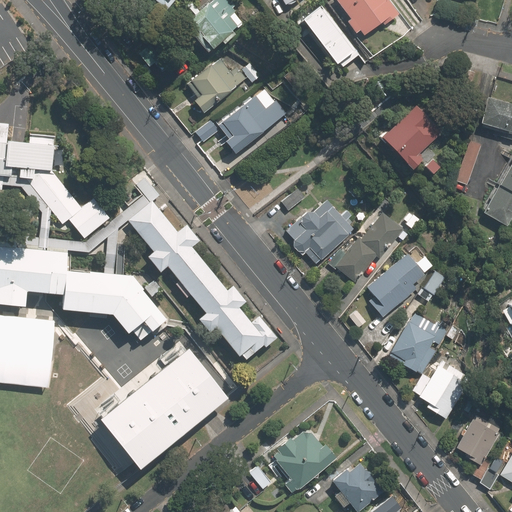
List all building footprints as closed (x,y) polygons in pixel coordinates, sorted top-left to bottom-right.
[(171,12),(180,0),(159,0),(161,1),(159,2),(171,12)] [(226,44),(237,34),(233,30),(243,22),(242,22),(244,20),(233,9),(236,6),(231,0),(215,0),(211,4),(210,3),(190,20),(197,28),(192,32),(209,52),(215,47),(215,48),(223,41),(226,44)] [(404,15),(392,0),(339,0),(355,20),(351,23),(360,35),(364,32),(368,38),(385,25),(387,28),(404,15)] [(322,6),(305,19),(341,68),(359,55),(322,6)] [(237,66),(231,71),(220,58),(187,84),(198,98),(195,100),(204,111),(246,78),(237,66)] [(261,75),(250,63),(242,70),(252,82),(261,75)] [(251,98),(218,124),(230,138),(227,140),(236,152),(279,118),(269,106),(268,106),(258,94),(252,99),(251,98)] [(503,228),(511,212),(511,106),(486,98),(479,125),(511,134),(511,158),(496,185),(496,186),(480,213),(503,228)] [(382,136),(408,163),(413,169),(424,159),(419,153),(443,131),(417,104),(382,136)] [(203,141),(217,131),(210,121),(196,131),(203,141)] [(0,182),(20,184),(40,202),(73,174),(58,159),(64,136),(33,133),(33,148),(0,144),(0,182)] [(464,195),(482,143),(470,139),(452,191),(464,195)] [(441,167),(433,159),(425,166),(433,174),(441,167)] [(289,210),(305,197),(298,188),(282,202),(289,210)] [(110,216),(93,198),(68,220),(85,238),(110,216)] [(327,199),(313,211),(308,211),(286,231),(294,240),(293,246),(302,255),(305,252),(315,263),(354,228),(346,219),(351,215),(347,210),(342,215),(337,210),(327,199)] [(263,340),(151,205),(126,226),(237,361),(263,340)] [(359,236),(345,253),(339,248),(328,262),(336,269),(337,268),(355,282),(376,255),(380,258),(404,228),(383,211),(362,238),(359,236)] [(411,228),(419,218),(413,214),(412,215),(409,212),(404,219),(407,221),(406,224),(411,228)] [(74,242),(0,236),(0,278),(66,283),(71,283),(72,266),(74,242)] [(383,316),(417,287),(413,283),(425,273),(408,252),(367,286),(375,296),(370,300),(383,316)] [(66,283),(66,306),(109,310),(134,343),(168,316),(133,270),(72,266),(71,283),(66,283)] [(436,272),(424,289),(422,288),(418,294),(427,300),(431,295),(432,296),(445,277),(436,272)] [(357,309),(349,316),(359,327),(366,321),(357,309)] [(445,330),(440,327),(442,324),(437,321),(435,324),(415,312),(410,321),(409,320),(388,356),(416,372),(416,370),(422,374),(436,350),(430,346),(436,337),(440,339),(442,336),(444,338),(447,332),(445,330)] [(460,328),(453,324),(447,335),(453,338),(460,328)] [(184,344),(97,414),(139,465),(226,395),(184,344)] [(461,372),(443,360),(440,365),(438,364),(430,378),(423,374),(412,390),(419,394),(419,396),(429,402),(426,406),(437,413),(439,408),(448,414),(468,382),(458,376),(461,372)] [(499,433),(497,432),(503,422),(491,415),(485,425),(483,424),(465,455),(481,464),(499,433)] [(282,485),(288,493),(332,458),(323,446),(321,448),(310,434),(302,433),(291,442),(289,438),(274,450),(276,452),(271,457),(274,460),(273,461),(276,465),(274,466),(287,481),(282,485)] [(511,460),(509,459),(500,474),(511,481),(511,460)] [(479,464),(473,474),(480,478),(486,469),(479,464)] [(254,465),(246,472),(249,476),(242,482),(252,494),(268,481),(254,465)] [(342,472),(327,484),(349,511),(355,511),(378,494),(355,466),(344,475),(342,472)] [(479,482),(489,488),(498,475),(487,468),(479,482)] [(385,495),(364,511),(394,511),(394,510),(396,509),(385,495)]
